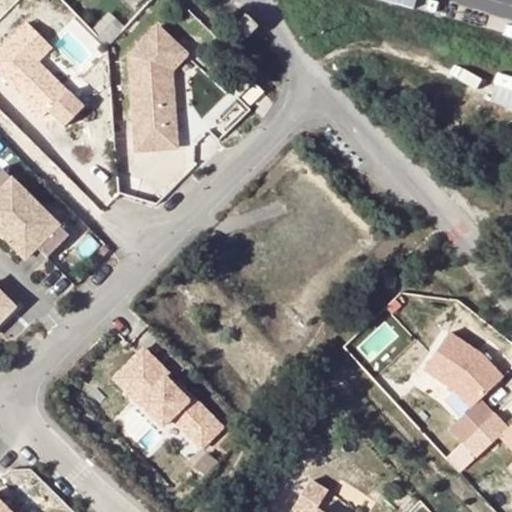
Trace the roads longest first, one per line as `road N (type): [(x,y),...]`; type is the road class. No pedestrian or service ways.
road 1 (residential): [(317,90),(66,333)]
road 2 (unclassified): [(511,285),(317,90)]
road 3 (residential): [(0,405),(122,511)]
